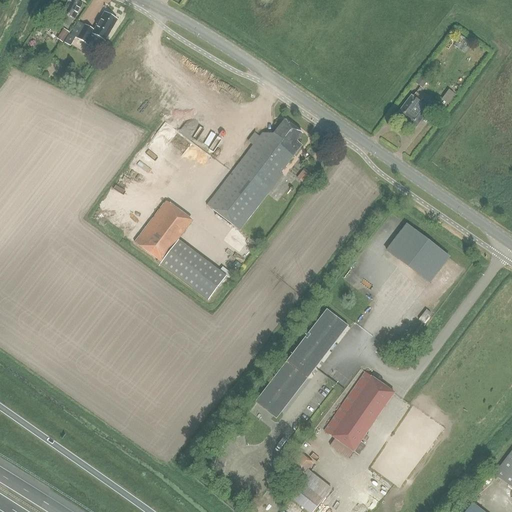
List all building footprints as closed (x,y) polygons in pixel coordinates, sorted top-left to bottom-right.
[(74,20),(81,6),(70,0),(69,0),(66,8),(65,8),(59,21),(63,23),(70,28),(74,20)] [(77,21),(69,35),(75,38),(76,38),(82,42),(85,44),(90,34),(104,42),(116,20),(102,13),(93,29),(84,25),(77,21)] [(48,24),(43,21),(35,33),(41,36),(48,24)] [(62,43),(69,33),(63,29),(57,39),(62,43)] [(69,35),(64,43),(70,46),(75,38),(69,35)] [(429,78),(422,72),(413,84),(420,89),(429,78)] [(444,99),(451,104),(458,94),(451,89),(444,99)] [(397,115),(414,128),(428,110),(419,103),(422,99),(415,93),(412,97),(410,96),(397,115)] [(296,142),(302,135),(284,121),(274,134),(261,133),(258,137),(252,145),(205,205),(238,230),(286,168),(284,167),(301,146),(296,142)] [(254,134),(248,142),(252,145),(258,137),(254,134)] [(177,243),(193,221),(166,201),(134,243),(161,264),(159,267),(206,303),(224,279),(177,243)] [(427,284),(446,259),(405,227),(385,252),(427,284)] [(307,379),(348,327),(326,310),(286,362),(307,379)] [(426,323),(432,313),(426,310),(421,320),(426,323)] [(276,420),(307,379),(286,362),(254,403),(276,420)] [(360,442),(372,424),(393,394),(363,374),(323,432),(352,453),(360,442)] [(360,442),(352,453),(355,454),(358,456),(365,446),(361,443),(360,442)] [(511,451),(494,475),(511,489),(511,451)] [(300,481),(308,470),(313,464),(302,456),(289,473),(300,481)] [(308,470),(300,481),(288,497),(307,511),(315,511),(333,489),(308,470)]
